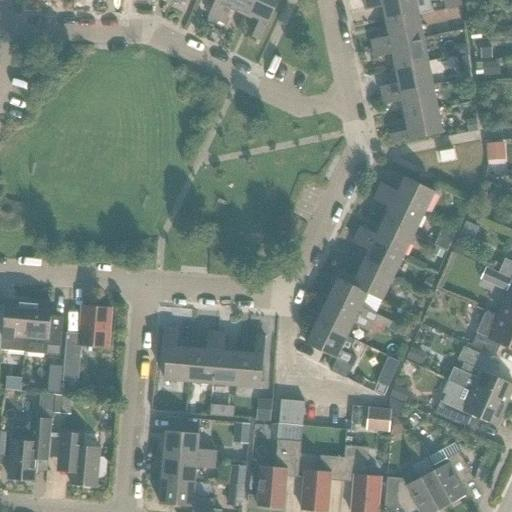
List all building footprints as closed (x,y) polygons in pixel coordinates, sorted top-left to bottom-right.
[(216,20),(225,0),(216,0),(209,17),(216,20)] [(246,13),(252,0),(225,0),(216,20),(224,24),(232,7),(246,13)] [(279,0),(252,0),(246,13),(260,20),(252,37),(260,40),(268,24),(279,0)] [(383,6),(386,22),(419,15),(415,0),(370,0),(363,1),(365,10),(383,6)] [(443,0),(445,9),(453,8),(461,6),(459,0),(443,0)] [(419,15),(386,22),(389,37),(371,40),(373,49),(423,39),(419,15)] [(423,39),(373,49),(374,57),(392,53),(395,69),(428,62),(423,39)] [(466,42),(454,44),(456,59),(468,57),(466,42)] [(470,72),(468,57),(456,59),(458,74),(470,72)] [(428,62),(395,69),(398,84),(381,87),(382,96),(433,86),(428,62)] [(500,76),(499,62),(475,64),(476,71),(483,71),(483,77),(500,76)] [(433,86),(382,96),(384,104),(402,101),(405,116),(438,109),(433,86)] [(438,109),(405,116),(408,131),(390,134),(392,143),(409,139),(410,140),(442,133),(438,109)] [(468,133),(478,131),(476,119),(466,120),(468,133)] [(487,160),(505,159),(504,143),(486,144),(487,160)] [(441,162),(455,159),(453,149),(439,152),(441,162)] [(381,184),(377,191),(424,214),(435,192),(405,177),(398,192),(381,184)] [(424,214),(377,191),(374,199),(390,207),(384,221),(413,235),(424,214)] [(457,228),(460,220),(452,217),(449,225),(457,228)] [(413,235),(384,221),(377,235),(360,227),(357,234),(403,257),(413,235)] [(403,257),(357,234),(353,242),(369,250),(362,264),(392,279),(403,257)] [(451,243),(438,238),(434,246),(447,251),(451,243)] [(445,252),(436,247),(432,254),(442,259),(445,252)] [(499,273),(511,278),(511,262),(505,260),(499,273)] [(392,279),(362,264),(356,278),(339,270),(335,278),(337,279),(338,279),(368,293),(367,294),(382,301),(392,279)] [(506,292),(511,279),(511,278),(499,273),(486,268),(480,280),(506,292)] [(338,279),(337,279),(327,300),(374,323),(388,330),(392,322),(377,315),(361,307),(367,294),(368,293),(338,279)] [(433,282),(427,279),(423,287),(429,290),(433,282)] [(499,316),(511,321),(511,294),(509,293),(499,316)] [(1,350),(25,352),(29,302),(6,300),(5,312),(0,311),(0,348),(2,349),(1,350)] [(327,300),(317,322),(347,337),(354,323),(370,331),(374,323),(327,300)] [(29,302),(25,352),(47,354),(46,355),(60,356),(61,346),(63,317),(51,316),(52,304),(29,302)] [(108,348),(112,309),(82,306),(79,334),(67,333),(64,369),(79,370),(81,346),(108,348)] [(511,348),(511,321),(499,316),(499,317),(487,311),(483,319),(471,346),(495,356),(501,343),(511,348)] [(340,350),(347,337),(317,322),(306,344),(336,359),(336,358),(353,366),(357,358),(340,350)] [(188,382),(191,348),(176,347),(178,329),(169,328),(167,346),(164,380),(188,382)] [(212,384),(217,332),(208,331),(207,350),(191,348),(188,382),(212,384)] [(236,386),(239,353),(224,351),(225,333),(217,332),(212,384),(236,386)] [(254,354),(239,353),(236,386),(261,388),(263,355),(263,354),(265,336),(256,336),(254,354)] [(448,381),(471,391),(472,390),(506,405),(511,391),(511,383),(490,374),(496,361),(463,347),(457,360),(464,363),(460,371),(454,368),(448,381)] [(427,355),(411,348),(406,359),(422,366),(427,355)] [(396,364),(388,360),(382,373),(390,377),(396,364)] [(62,376),(54,376),(54,382),(48,382),(47,394),(60,395),(62,376)] [(497,426),(506,405),(472,390),(471,391),(448,381),(442,394),(446,395),(443,402),(441,401),(435,414),(467,427),(472,415),(497,426)] [(410,392),(395,386),(390,398),(405,404),(410,392)] [(72,398),(55,396),(53,414),(70,416),(72,398)] [(256,420),(270,421),(272,400),(258,399),(256,420)] [(402,404),(390,399),(389,407),(396,417),(400,413),(402,409),(402,404)] [(298,478),(305,402),(281,400),(275,468),(261,466),(257,506),(283,509),(286,477),(298,478)] [(39,406),(38,419),(51,420),(53,407),(39,406)] [(390,410),(369,408),(366,431),(389,433),(389,425),(390,410)] [(12,440),(1,439),(0,450),(0,451),(11,452),(9,479),(35,481),(37,458),(49,459),(52,420),(51,420),(38,419),(32,418),(30,431),(13,429),(12,440)] [(405,433),(396,418),(393,418),(392,436),(405,433)] [(420,461),(444,506),(466,495),(461,485),(474,479),(459,452),(446,458),(448,463),(436,469),(429,456),(431,455),(424,441),(420,443),(409,421),(402,425),(420,460),(420,461)] [(166,431),(164,456),(215,460),(216,451),(197,450),(199,434),(166,431)] [(104,458),(99,458),(100,449),(83,447),(84,435),(61,433),(57,471),(72,472),(71,484),(97,487),(98,478),(102,478),(106,475),(107,462),(104,458)] [(344,458),(342,482),(354,483),(351,511),(377,511),(381,477),(366,476),(369,448),(345,446),(344,458)] [(164,456),(162,479),(195,482),(196,467),(214,468),(215,460),(164,456)] [(342,482),(344,458),(320,456),(319,471),(305,470),(301,510),(322,511),(327,511),(330,481),(342,482)] [(419,511),(433,511),(444,506),(420,461),(411,465),(419,479),(406,486),(402,479),(387,478),(384,508),(402,509),(403,511),(411,511),(418,509),(419,511)] [(229,485),(243,487),(245,466),(231,465),(229,485)] [(195,482),(162,479),(160,504),(193,507),(193,506),(211,508),(212,499),(193,498),(195,482)] [(227,505),(241,507),(243,487),(229,485),(227,505)]
